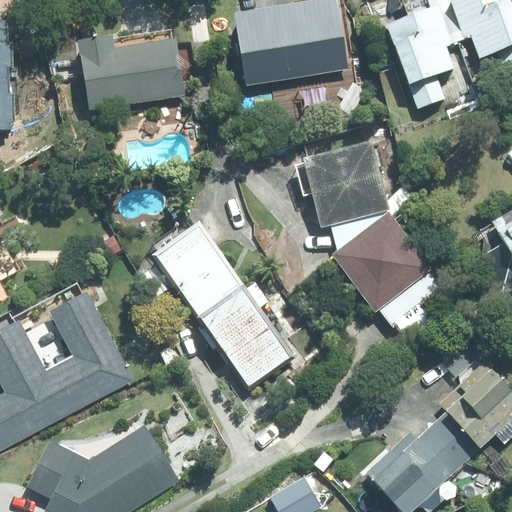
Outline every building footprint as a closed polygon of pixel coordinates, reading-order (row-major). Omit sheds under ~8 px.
[(241,89),(345,70),(332,0),(329,0),(228,18),(241,89)] [(462,0),(440,9),(455,46),(467,41),(476,64),(495,57),(504,80),(511,77),(511,27),(501,0),(462,0)] [(443,51),(455,46),(440,9),(384,32),(416,114),(442,103),(433,80),(452,73),(443,51)] [(18,26),(2,27),(3,37),(19,36),(18,26)] [(85,113),(182,98),(173,42),(110,52),(108,38),(73,44),(85,113)] [(384,212),(366,144),(304,161),(300,146),(279,152),(284,171),(296,168),(314,232),(384,212)] [(511,209),(487,224),(499,245),(476,260),(498,299),(511,290),(511,209)] [(403,347),(432,324),(418,307),(440,289),(381,214),(325,259),(369,316),(375,312),(403,347)] [(195,326),(240,292),(189,225),(175,236),(170,228),(145,247),(151,254),(144,260),(195,326)] [(0,449),(130,381),(107,337),(83,292),(45,312),(70,357),(43,372),(16,320),(0,328),(0,389),(2,393),(0,394),(0,449)] [(240,292),(195,326),(245,392),(291,358),(240,292)] [(168,348),(156,354),(161,365),(173,359),(168,348)] [(427,511),(442,498),(435,490),(494,434),(503,444),(511,435),(511,397),(481,364),(437,405),(444,412),(414,441),(407,433),(362,475),(396,511),(410,511),(418,506),(423,511),(427,511)] [(128,511),(176,482),(141,426),(83,463),(42,444),(21,490),(46,501),(40,511),(128,511)]
